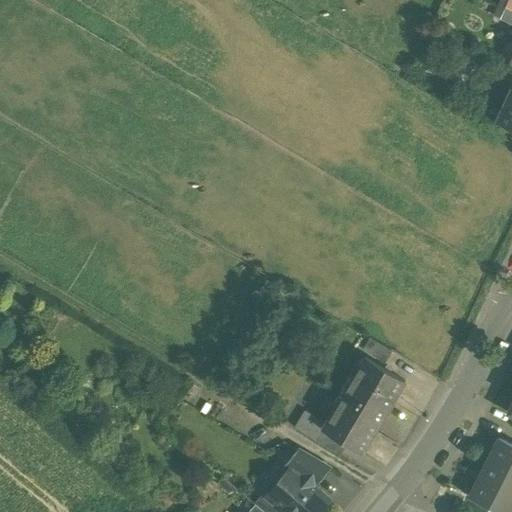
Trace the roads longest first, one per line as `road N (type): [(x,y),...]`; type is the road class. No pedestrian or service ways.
road 1 (track): [(394,493),(0,264)]
road 2 (residential): [(511,302),(457,405),(394,493)]
